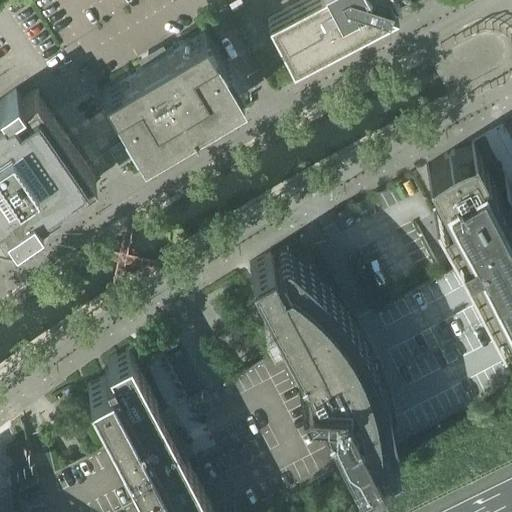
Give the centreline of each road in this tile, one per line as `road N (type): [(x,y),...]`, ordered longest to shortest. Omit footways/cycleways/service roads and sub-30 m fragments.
road 1 (unclassified): [(0,391),(233,236),(511,85)]
road 2 (unclassified): [(500,0),(275,117),(0,293)]
